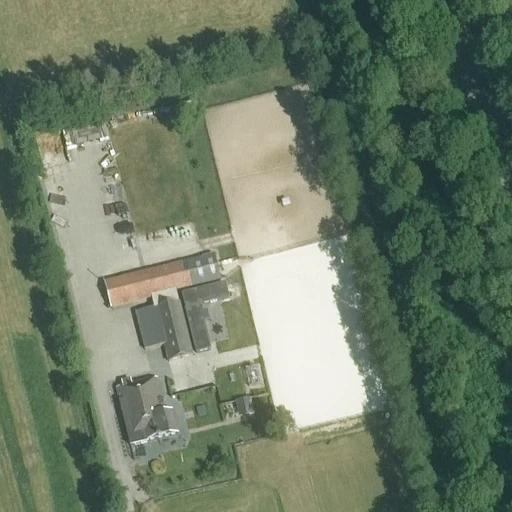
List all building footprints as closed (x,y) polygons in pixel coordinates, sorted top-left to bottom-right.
[(59,126),(36,133),(45,163),(54,161),(53,156),(66,152),(59,126)] [(105,284),(111,309),(220,281),(214,257),(105,284)] [(192,357),(179,304),(156,310),(169,363),(192,357)] [(131,446),(178,435),(172,411),(164,413),(157,381),(117,390),(131,446)] [(229,416),(253,414),(251,401),(227,403),(229,416)]
